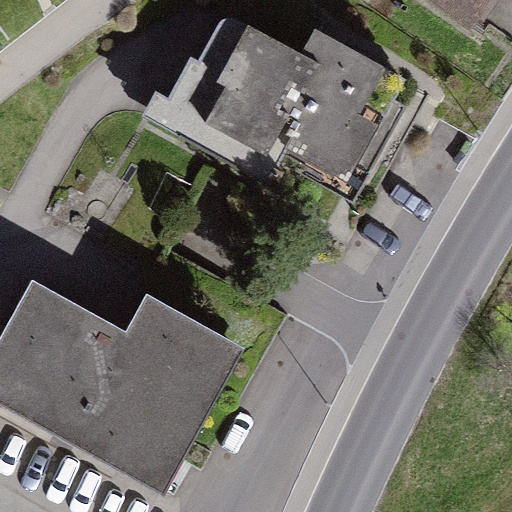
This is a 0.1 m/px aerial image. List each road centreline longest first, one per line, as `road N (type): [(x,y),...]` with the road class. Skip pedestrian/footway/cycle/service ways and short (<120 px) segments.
road 1 (tertiary): [(338,511),(434,314),(511,181)]
road 2 (unknown): [(0,265),(96,96),(149,75)]
road 3 (residential): [(0,77),(101,0)]
